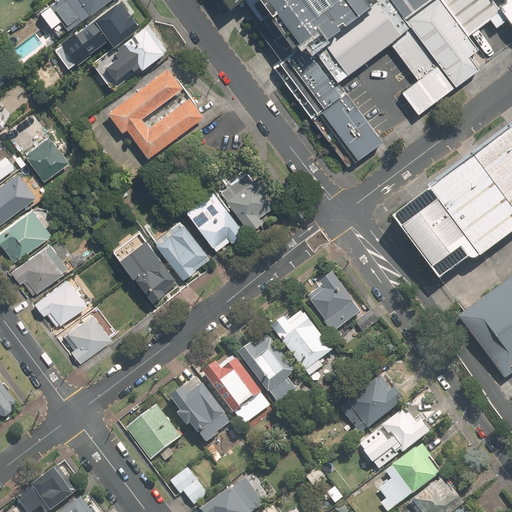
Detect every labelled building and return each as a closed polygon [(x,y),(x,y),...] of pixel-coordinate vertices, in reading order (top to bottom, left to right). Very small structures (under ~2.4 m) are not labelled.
[(54,41),(110,0),(59,0),(53,5),(50,1),(33,13),(54,41)] [(119,43),(145,23),(127,0),(121,0),(85,28),(88,33),(81,39),(91,52),(113,36),(119,43)] [(222,0),(230,10),(242,0),(222,0)] [(367,0),(244,0),(281,50),(306,31),(313,41),(367,0)] [(403,36),(375,0),(367,0),(313,41),(281,64),(311,104),(386,48),(403,36)] [(390,0),(405,19),(430,0),(390,0)] [(441,0),(430,0),(405,19),(455,85),(478,68),(468,54),(477,48),(467,34),(441,0)] [(441,0),(467,34),(489,18),(495,27),(507,18),(498,6),(493,0),(441,0)] [(511,0),(505,0),(506,1),(498,6),(507,18),(511,24),(511,0)] [(169,47),(149,24),(117,51),(134,69),(142,62),(147,67),(168,49),(167,48),(169,47)] [(78,43),(71,33),(55,44),(61,54),(78,43)] [(425,66),(403,36),(386,48),(409,78),(394,90),(411,113),(443,89),(425,66)] [(88,54),(80,43),(67,53),(75,64),(88,54)] [(0,76),(10,69),(0,56),(0,76)] [(185,85),(170,65),(111,109),(127,130),(132,126),(154,156),(209,115),(195,96),(155,126),(146,115),(185,85)] [(372,138),(339,93),(313,112),(347,157),(372,138)] [(511,221),(511,122),(427,187),(475,249),(511,221)] [(60,145),(52,134),(27,153),(48,181),(73,162),(67,154),(70,151),(64,143),(60,145)] [(0,143),(0,179),(18,165),(1,143),(0,143)] [(220,188),(222,190),(254,232),(267,222),(260,214),(278,201),(255,170),(238,183),(233,177),(220,188)] [(19,173),(0,187),(0,225),(37,198),(19,173)] [(248,229),(215,188),(188,210),(221,251),(248,229)] [(457,229),(430,194),(396,220),(423,256),(457,229)] [(55,234),(36,207),(0,232),(0,239),(15,261),(55,234)] [(185,218),(158,238),(186,277),(213,257),(185,218)] [(180,280),(142,228),(132,236),(130,232),(117,241),(120,246),(118,248),(139,278),(140,277),(156,298),(180,280)] [(72,266),(52,240),(15,269),(25,282),(31,277),(41,289),(72,266)] [(334,330),(367,307),(340,269),(327,279),(330,282),(312,295),(330,319),(327,321),(334,330)] [(511,274),(462,312),(507,373),(511,369),(511,274)] [(74,278),(72,275),(37,301),(47,315),(51,312),(61,325),(91,303),(78,284),(83,281),(78,275),(74,278)] [(290,311),(275,320),(312,375),(327,364),(323,359),(337,349),(320,323),(323,321),(312,305),(294,317),(290,311)] [(83,362),(119,335),(97,306),(84,316),(86,319),(71,330),(81,345),(74,350),(83,362)] [(376,321),(369,310),(352,323),(359,333),(376,321)] [(258,339),(243,350),(281,403),(300,389),(290,375),(297,370),(280,345),(283,343),(274,331),(259,341),(258,339)] [(223,358),(209,368),(248,422),(275,403),(238,352),(225,361),(223,358)] [(344,362),(335,369),(344,381),(353,374),(344,362)] [(362,433),(411,394),(402,383),(397,387),(385,372),(342,406),(362,433)] [(19,405),(0,379),(0,411),(1,411),(5,415),(19,405)] [(189,384),(176,395),(185,408),(181,412),(189,422),(192,420),(209,441),(222,431),(220,429),(233,419),(227,412),(229,410),(207,382),(195,391),(189,384)] [(186,433),(160,402),(130,426),(156,458),(163,452),(169,460),(179,452),(172,444),(186,433)] [(385,464),(436,426),(427,414),(417,421),(407,408),(366,439),(385,464)] [(389,510),(444,469),(434,455),(437,453),(428,441),(390,470),(395,476),(382,487),(388,495),(382,500),(389,510)] [(79,489),(61,463),(19,495),(30,511),(31,511),(43,503),(48,511),(79,489)] [(212,490),(190,464),(172,479),(183,492),(188,488),(199,501),(212,490)] [(321,465),(309,474),(318,487),(330,478),(321,465)] [(452,511),(470,499),(460,485),(456,488),(447,477),(416,499),(425,511),(423,511),(452,511)] [(253,511),(269,500),(253,478),(246,484),(242,479),(207,506),(211,511),(253,511)] [(104,511),(88,492),(62,511),(104,511)] [(286,511),(280,502),(266,511),(286,511)]
